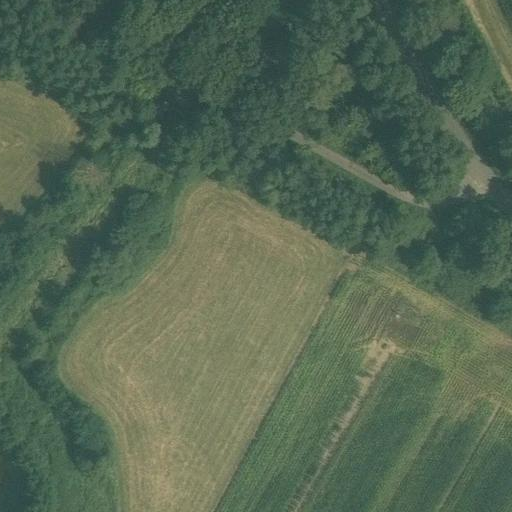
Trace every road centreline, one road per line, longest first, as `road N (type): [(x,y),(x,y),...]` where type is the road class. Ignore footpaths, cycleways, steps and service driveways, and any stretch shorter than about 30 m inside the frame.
road 1 (unclassified): [(489,178),(452,200),(411,198),(55,0)]
road 2 (unclassified): [(489,178),(418,80),(379,0)]
